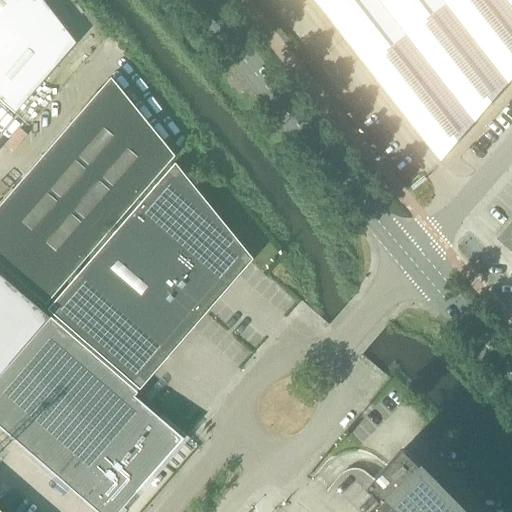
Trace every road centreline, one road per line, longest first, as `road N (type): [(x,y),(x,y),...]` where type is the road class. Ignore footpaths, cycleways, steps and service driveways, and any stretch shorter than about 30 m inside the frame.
road 1 (unclassified): [(415,261),(208,0)]
road 2 (unclassified): [(264,471),(300,459),(344,404),(336,355)]
road 3 (unclassified): [(336,355),(283,353),(233,409),(226,435)]
road 4 (unclassified): [(511,372),(415,261)]
road 5 (unclassified): [(415,261),(511,151)]
road 6 (unclassified): [(336,355),(415,261)]
